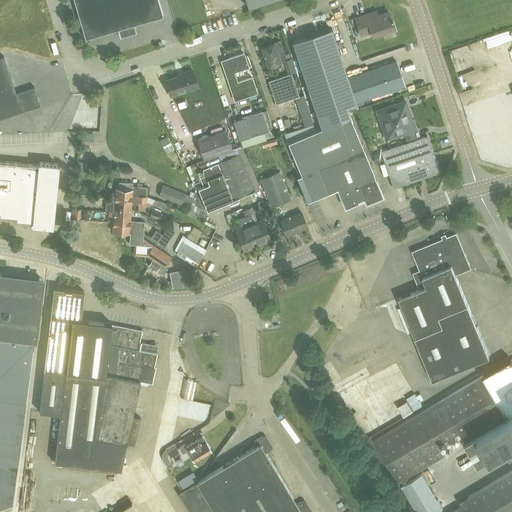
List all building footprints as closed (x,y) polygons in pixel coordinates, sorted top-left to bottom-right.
[(28,0),(0,0),(0,22),(31,16),(28,0)] [(130,28),(129,26),(162,16),(157,0),(74,0),(85,38),(122,28),(123,30),(130,28)] [(366,14),(355,18),(361,35),(371,32),(372,35),(382,32),(394,28),(391,19),(388,11),(367,18),(366,14)] [(366,202),(382,196),(375,179),(374,173),(350,116),(347,106),(356,103),(355,102),(404,86),(396,61),(347,78),(331,28),(292,40),(321,128),(288,142),(311,199),(329,192),(338,188),(345,206),(365,198),(366,202)] [(276,49),(276,48),(274,43),(262,48),(268,66),(283,60),(288,74),(291,73),(297,71),(292,57),(290,58),(289,54),(285,55),(282,47),(276,49)] [(237,82),(233,69),(247,64),(244,54),(222,61),(232,95),(255,87),(251,78),(237,82)] [(15,89),(4,56),(0,57),(0,118),(41,105),(34,87),(21,91),(19,87),(15,89)] [(170,96),(197,87),(192,71),(183,74),(183,75),(165,81),(170,96)] [(291,73),(288,74),(268,81),(276,105),(295,98),(304,127),(313,124),(304,94),(299,96),(291,73)] [(185,100),(177,102),(179,108),(186,106),(185,100)] [(412,121),(405,102),(377,111),(387,139),(414,129),(413,125),(414,124),(413,121),(412,121)] [(267,110),(262,112),(261,112),(233,121),(239,140),(240,139),(240,141),(262,134),(264,139),(275,136),(267,110)] [(503,122),(511,119),(511,113),(511,112),(501,115),(503,122)] [(93,141),(93,134),(83,133),(83,140),(93,141)] [(433,153),(427,136),(381,151),(393,188),(439,172),(434,158),(435,157),(434,153),(433,153)] [(263,148),(277,144),(275,138),(262,142),(263,148)] [(232,151),(232,149),(203,159),(204,160),(186,167),(196,190),(199,189),(208,210),(227,202),(230,205),(239,202),(239,197),(260,189),(243,147),(232,151)] [(375,162),(382,160),(379,153),(373,155),(375,162)] [(0,214),(17,216),(16,219),(34,221),(33,224),(51,225),(57,164),(39,162),(39,165),(0,161),(0,214)] [(272,207),(291,199),(280,171),(260,179),(272,207)] [(116,188),(115,197),(132,199),(132,196),(138,196),(147,197),(147,187),(141,187),(141,185),(138,185),(138,186),(132,186),(133,183),(120,182),(119,188),(116,188)] [(180,204),(185,193),(163,184),(158,195),(180,204)] [(146,203),(147,197),(138,196),(132,196),(132,199),(115,197),(114,212),(109,212),(114,213),(122,213),(122,207),(131,208),(132,204),(138,204),(138,202),(146,203)] [(157,200),(156,199),(155,199),(153,204),(164,209),(167,203),(158,199),(157,200)] [(130,220),(131,208),(122,207),(122,213),(114,213),(109,212),(109,222),(113,222),(130,224),(130,227),(136,227),(144,228),(144,221),(130,220)] [(246,216),(258,245),(271,240),(262,219),(258,221),(252,207),(243,211),(245,217),(246,216)] [(77,208),(76,218),(84,219),(86,210),(77,208)] [(162,222),(162,221),(165,215),(162,214),(162,213),(152,210),(150,216),(158,220),(158,221),(162,222)] [(295,232),(308,227),(302,212),(281,221),(287,235),(294,231),(295,232)] [(245,251),(258,245),(246,216),(245,217),(240,219),(243,224),(240,225),(241,228),(236,230),(245,251)] [(113,222),(112,232),(121,233),(123,234),(128,234),(129,233),(130,233),(129,244),(134,244),(133,255),(148,256),(156,246),(143,238),(144,228),(136,227),(130,227),(130,224),(113,222)] [(193,226),(190,232),(199,237),(202,231),(193,226)] [(161,234),(155,230),(151,237),(157,241),(161,234)] [(472,268),(457,233),(447,236),(446,234),(441,235),(443,238),(412,251),(420,270),(413,273),(420,289),(399,297),(433,380),(489,357),(456,275),(472,268)] [(179,250),(176,254),(197,267),(204,253),(203,253),(205,248),(204,248),(183,236),(181,240),(182,241),(177,249),(179,250)] [(152,259),(148,266),(157,272),(161,264),(157,261),(163,251),(156,246),(148,256),(152,259)] [(0,510),(13,506),(42,280),(0,274),(0,510)] [(152,383),(156,366),(154,366),(159,345),(140,341),(142,330),(111,324),(111,323),(81,319),(84,291),(54,288),(51,307),(39,411),(60,414),(56,452),(55,462),(121,470),(125,447),(126,443),(127,443),(135,444),(140,417),(133,415),(139,384),(147,386),(148,382),(152,383)] [(511,359),(511,358),(375,439),(399,481),(446,453),(440,442),(460,430),(479,463),(490,457),(506,447),(511,455),(511,454),(511,359)] [(191,379),(185,394),(194,397),(200,382),(191,379)] [(412,397),(417,408),(425,404),(420,393),(412,397)] [(412,400),(402,406),(408,416),(417,410),(412,400)] [(189,411),(187,419),(201,422),(205,407),(185,402),(183,410),(189,411)] [(297,504),(266,452),(272,449),(272,446),(266,436),(263,436),(254,442),(253,444),(254,447),(196,482),(178,493),(189,511),(311,511),(312,511),(306,501),(303,500),(297,504)] [(211,450),(203,436),(198,439),(196,437),(179,447),(183,453),(188,450),(194,461),(201,457),(201,458),(207,454),(206,454),(211,450)] [(169,469),(173,466),(168,457),(168,454),(177,448),(175,444),(166,449),(163,451),(162,453),(162,455),(162,457),(162,458),(169,469)] [(511,511),(511,470),(461,501),(463,505),(450,511),(511,511)] [(417,511),(435,511),(444,507),(423,473),(402,485),(417,511)]
